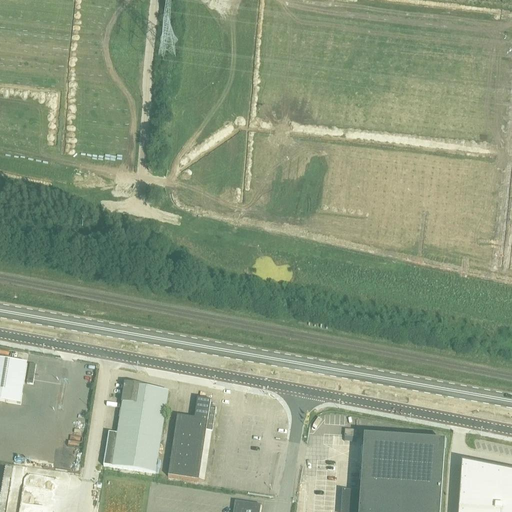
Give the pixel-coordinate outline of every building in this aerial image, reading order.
[(28,362),(0,357),(0,401),(21,405),(28,362)] [(104,466),(156,475),(169,393),(144,389),(145,387),(125,384),(122,403),(117,435),(109,433),(104,466)] [(26,405),(39,407),(40,401),(28,398),(26,405)] [(168,477),(199,482),(207,431),(213,432),(216,408),(210,407),(211,402),(198,400),(194,420),(177,417),(168,477)] [(440,511),(445,444),(364,438),(363,460),(359,511),(440,511)] [(511,511),(511,473),(462,463),(458,511),(511,511)] [(259,511),(260,507),(236,503),(234,511),(259,511)]
